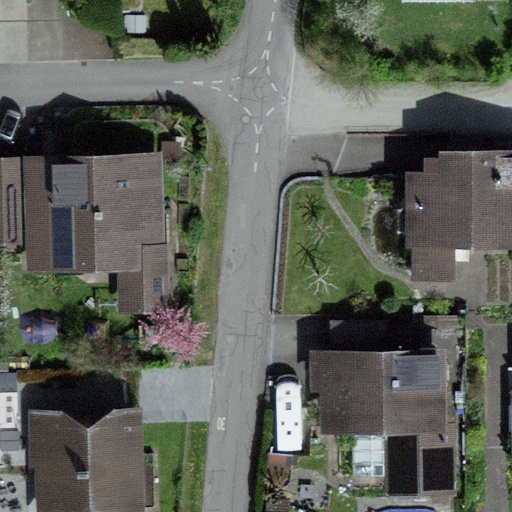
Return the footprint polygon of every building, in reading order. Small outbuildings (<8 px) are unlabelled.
[(458,184),(425,185),(426,289),(473,288),(473,256),(511,255),(511,155),(458,156),(458,184)] [(182,159),(34,166),(39,280),(133,276),(135,321),(190,318),(182,159)] [(16,161),(0,161),(0,240),(18,240),(16,161)] [(459,359),(338,362),(340,442),(461,439),(459,359)] [(0,395),(0,426),(15,427),(15,396),(0,395)] [(155,511),(153,419),(41,421),(43,511),(155,511)]
